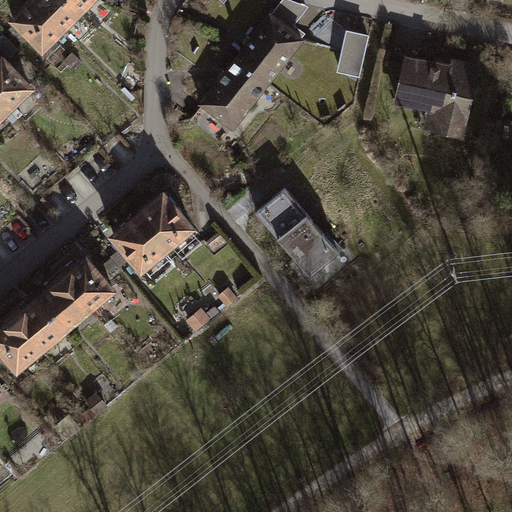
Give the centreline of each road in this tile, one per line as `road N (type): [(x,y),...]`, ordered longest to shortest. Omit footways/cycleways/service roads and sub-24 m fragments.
road 1 (residential): [(0,291),(149,164),(162,143),(160,52),(177,0)]
road 2 (track): [(511,380),(403,435),(291,511)]
road 3 (residential): [(339,0),(511,42)]
